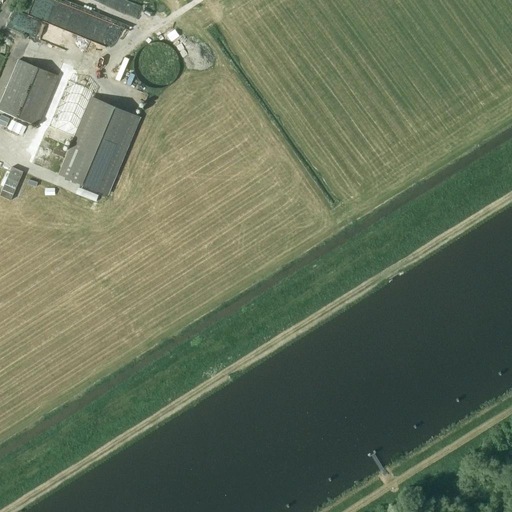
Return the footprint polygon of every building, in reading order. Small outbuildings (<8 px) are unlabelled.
[(108,0),(71,0),(113,17),(118,4),(108,0)] [(15,28),(28,32),(25,41),(33,43),(41,19),(25,14),(23,19),(19,18),(15,28)] [(64,31),(62,37),(76,40),(78,34),(64,31)] [(43,119),(61,77),(19,59),(1,100),(0,103),(0,110),(38,127),(41,118),(43,119)] [(109,195),(142,118),(91,96),(58,174),(109,195)] [(11,200),(22,175),(23,172),(12,167),(7,179),(0,195),(11,200)]
